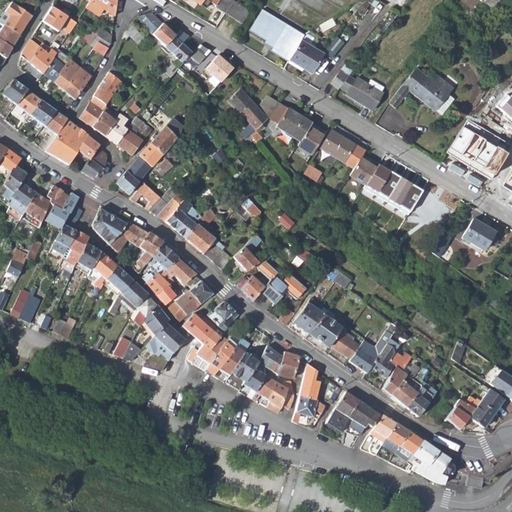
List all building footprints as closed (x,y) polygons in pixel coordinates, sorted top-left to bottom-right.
[(40,3),(34,0),(21,0),(18,7),(32,16),(40,3)] [(90,0),(114,16),(116,0),(90,0)] [(204,0),(201,5),(206,9),(210,3),(205,0),(204,0)] [(233,3),(229,0),(219,0),(215,7),(224,14),(227,10),(233,3)] [(240,7),(233,3),(227,10),(224,14),(232,19),(240,7)] [(9,16),(3,25),(19,36),(32,16),(18,7),(13,4),(10,4),(4,13),(9,16)] [(63,25),(71,31),(76,23),(68,17),(56,10),(52,7),(42,21),(58,32),(63,25)] [(232,19),(241,24),(250,12),(240,7),(232,19)] [(250,30),(254,32),(267,13),(262,10),(250,30)] [(137,17),(145,29),(156,17),(153,15),(151,12),(137,17)] [(254,32),(265,39),(278,20),(267,13),(254,32)] [(163,23),(156,17),(145,29),(153,35),(163,23)] [(271,51),(288,61),(300,42),(304,35),(278,20),(265,39),(275,45),(271,51)] [(153,35),(163,44),(164,45),(174,35),(175,34),(163,23),(153,35)] [(3,25),(0,29),(0,41),(11,48),(19,36),(3,25)] [(145,38),(130,25),(124,31),(139,45),(145,38)] [(96,27),(93,33),(96,35),(111,45),(112,37),(96,27)] [(90,44),(96,35),(93,33),(88,30),(82,39),(90,44)] [(182,42),(174,35),(164,45),(179,58),(170,68),(167,65),(165,67),(163,65),(161,67),(163,69),(163,70),(170,77),(185,61),(183,60),(189,53),(192,51),(182,42)] [(39,46),(30,39),(21,53),(20,56),(29,63),(42,74),(53,58),(53,57),(56,52),(51,49),(42,43),(39,46)] [(0,55),(6,59),(12,49),(11,48),(0,41),(0,55)] [(99,54),(104,57),(108,49),(97,42),(92,49),(99,54)] [(323,55),(300,42),(288,61),(311,75),(323,55)] [(200,45),(191,56),(200,64),(210,52),(205,48),(200,45)] [(69,59),(58,49),(56,52),(53,57),(53,58),(42,74),(48,79),(53,83),(69,59)] [(53,83),(63,91),(79,67),(69,59),(53,83)] [(24,68),(38,80),(42,74),(29,63),(24,68)] [(108,72),(122,81),(126,75),(112,65),(110,70),(108,72)] [(63,91),(74,100),(91,77),(79,67),(63,91)] [(433,83),(416,69),(400,88),(393,96),(389,103),(396,109),(402,102),(409,92),(411,90),(427,103),(426,105),(435,113),(436,112),(449,96),(453,91),(438,77),(433,83)] [(158,76),(165,83),(170,77),(163,70),(158,76)] [(106,104),(122,81),(108,72),(98,88),(94,95),(91,100),(79,119),(91,127),(108,106),(106,104)] [(329,85),(337,91),(339,89),(347,78),(340,72),(329,85)] [(355,82),(347,78),(339,89),(348,94),(346,97),(372,112),(381,95),(356,80),(355,82)] [(494,79),(473,109),(485,117),(505,86),(494,79)] [(0,108),(0,113),(6,118),(11,111),(15,105),(26,90),(12,80),(0,94),(7,99),(0,108)] [(251,125),(257,131),(259,131),(259,129),(263,123),(267,119),(278,104),(278,103),(267,95),(257,108),(240,89),(226,102),(238,115),(240,113),(251,125)] [(23,111),(29,115),(40,100),(26,90),(15,105),(11,111),(19,117),(23,111)] [(409,92),(426,105),(427,103),(411,90),(409,92)] [(511,91),(499,107),(511,120),(511,91)] [(436,112),(442,117),(455,101),(449,96),(436,112)] [(29,115),(43,126),(54,110),(40,100),(29,115)] [(131,107),(137,113),(144,106),(137,100),(131,107)] [(311,125),(288,110),(278,104),(267,119),(278,126),(276,129),(300,144),(311,125)] [(117,113),(108,106),(91,127),(104,136),(122,113),(120,112),(118,112),(117,113)] [(46,134),(37,146),(45,152),(66,119),(54,110),(43,126),(52,132),(49,137),(46,134)] [(124,126),(129,118),(122,113),(104,136),(116,144),(128,128),(124,126)] [(137,130),(147,137),(154,128),(138,115),(128,128),(116,144),(122,149),(132,156),(143,140),(135,133),(137,130)] [(173,116),(166,124),(178,134),(185,126),(173,116)] [(68,165),(77,151),(87,136),(88,134),(66,119),(45,152),(68,165)] [(511,143),(467,119),(447,152),(491,176),(511,143)] [(240,135),(246,142),(250,137),(251,137),(251,136),(257,131),(251,125),(240,135)] [(165,126),(161,131),(150,143),(162,155),(169,146),(176,139),(165,126)] [(352,169),(363,151),(331,131),(320,150),(352,169)] [(256,132),(251,136),(251,137),(257,144),(263,139),(256,132)] [(77,151),(88,159),(96,146),(97,144),(87,136),(77,151)] [(139,156),(151,168),(151,169),(160,158),(162,155),(150,143),(139,156)] [(88,159),(82,169),(81,172),(94,179),(101,176),(105,167),(107,157),(105,154),(96,146),(88,159)] [(169,163),(177,151),(175,150),(169,146),(162,155),(160,158),(164,161),(166,159),(169,163)] [(0,157),(0,166),(10,173),(14,166),(15,166),(20,159),(20,158),(7,148),(0,157)] [(115,183),(128,196),(138,184),(151,168),(139,156),(115,183)] [(159,170),(157,173),(162,177),(173,168),(169,163),(166,159),(164,161),(157,168),(159,170)] [(1,196),(8,201),(24,177),(25,174),(15,166),(14,166),(10,173),(2,186),(6,189),(1,196)] [(315,182),(320,173),(309,167),(304,175),(315,182)] [(511,170),(497,192),(511,201),(511,170)] [(412,211),(423,193),(389,172),(378,191),(412,211)] [(5,212),(18,221),(21,217),(23,212),(35,193),(23,186),(27,180),(24,177),(8,201),(5,205),(8,207),(5,212)] [(150,203),(144,208),(148,211),(149,210),(160,199),(157,197),(143,184),(132,196),(136,199),(140,194),(150,203)] [(42,220),(44,221),(52,204),(60,210),(68,197),(53,185),(46,197),(51,200),(49,203),(42,220)] [(162,197),(160,199),(166,205),(177,193),(171,187),(162,197)] [(175,230),(186,217),(184,215),(191,208),(184,200),(186,196),(181,191),(178,195),(168,206),(166,205),(157,215),(165,221),(175,230)] [(21,217),(38,229),(42,220),(49,203),(35,193),(23,212),(21,217)] [(50,240),(54,242),(61,230),(60,229),(74,205),(78,198),(70,193),(68,197),(60,210),(52,204),(44,221),(49,223),(56,227),(50,240)] [(168,206),(178,195),(177,193),(166,205),(168,206)] [(157,215),(166,205),(160,199),(149,210),(157,215)] [(246,211),(240,217),(245,221),(246,222),(251,216),(256,220),(263,212),(254,202),(246,211)] [(54,242),(66,248),(75,231),(71,228),(81,210),(74,205),(60,229),(61,230),(54,242)] [(242,207),(236,213),(240,216),(240,217),(246,211),(242,207)] [(196,213),(191,208),(184,215),(186,217),(175,230),(185,239),(196,225),(194,223),(201,218),(207,213),(203,208),(196,213)] [(124,224),(98,209),(91,225),(93,230),(107,245),(116,233),(117,234),(124,224)] [(202,230),(216,218),(210,210),(207,213),(201,218),(194,223),(196,225),(185,239),(203,254),(212,243),(215,240),(202,230)] [(234,211),(223,223),(228,229),(240,216),(236,213),(234,211)] [(288,229),(295,222),(285,211),(278,218),(288,229)] [(481,250),(493,231),(472,218),(460,237),(481,250)] [(126,240),(137,247),(147,233),(126,221),(124,224),(117,234),(126,240)] [(252,231),(253,232),(254,230),(246,222),(245,221),(237,229),(242,233),(249,234),(252,231)] [(65,262),(75,267),(77,263),(85,244),(87,239),(75,231),(66,248),(69,250),(67,257),(65,262)] [(143,252),(131,269),(137,275),(146,263),(161,244),(162,242),(148,232),(147,233),(137,247),(143,252)] [(451,238),(440,232),(430,253),(440,260),(451,238)] [(116,254),(124,242),(126,240),(117,234),(116,233),(107,245),(116,254)] [(232,257),(245,272),(258,264),(248,253),(261,241),(256,235),(243,247),(232,257)] [(40,243),(34,240),(26,258),(33,261),(40,243)] [(51,246),(64,253),(66,248),(54,242),(51,246)] [(213,263),(223,252),(212,243),(203,254),(213,263)] [(77,263),(91,271),(92,268),(100,252),(85,244),(77,263)] [(155,262),(165,271),(178,259),(161,244),(146,263),(151,267),(155,262)] [(286,258),(292,252),(284,245),(278,252),(286,258)] [(94,284),(101,290),(103,285),(102,284),(105,280),(116,267),(100,252),(92,268),(101,276),(94,284)] [(223,252),(213,263),(221,270),(232,260),(223,252)] [(5,272),(17,278),(25,259),(14,253),(5,272)] [(172,277),(182,287),(185,284),(195,276),(196,275),(178,259),(165,271),(162,273),(170,279),(172,277)] [(276,273),(263,263),(256,268),(268,279),(270,280),(263,287),(259,292),(275,305),(286,291),(295,299),(305,287),(288,273),(280,282),(273,276),(276,273)] [(105,280),(121,293),(131,281),(116,267),(105,280)] [(326,276),(334,283),(341,274),(332,268),(326,276)] [(155,296),(166,288),(167,288),(173,283),(170,279),(162,273),(160,275),(157,273),(154,276),(145,284),(155,296)] [(147,274),(141,279),(145,284),(154,276),(152,274),(149,276),(147,274)] [(334,283),(343,290),(344,289),(350,281),(341,274),(334,283)] [(249,279),(245,275),(234,284),(251,302),(259,292),(263,287),(251,277),(249,279)] [(190,290),(200,281),(195,276),(185,284),(190,290)] [(124,298),(136,309),(147,296),(147,295),(131,281),(121,293),(119,294),(109,313),(114,317),(119,308),(122,305),(121,304),(124,298)] [(212,294),(200,281),(190,290),(187,292),(199,305),(212,294)] [(164,306),(174,297),(167,288),(166,288),(155,296),(164,306)] [(199,305),(187,292),(184,288),(180,291),(184,295),(174,303),(186,316),(199,305)] [(34,296),(29,293),(23,305),(17,319),(24,321),(34,296)] [(133,323),(140,327),(143,322),(145,318),(156,306),(147,296),(136,309),(139,312),(133,323)] [(294,304),(286,297),(282,301),(291,309),(294,304)] [(122,305),(132,314),(135,309),(136,309),(124,298),(121,304),(122,305)] [(306,304),(314,309),(318,305),(310,299),(306,304)] [(23,305),(15,301),(9,315),(17,319),(23,305)] [(223,302),(206,315),(216,325),(222,330),(225,327),(235,318),(237,315),(223,302)] [(186,316),(174,303),(167,309),(179,323),(186,316)] [(292,323),(300,329),(314,309),(306,304),(292,323)] [(314,309),(322,315),(326,310),(318,305),(314,309)] [(143,322),(154,335),(166,324),(169,321),(156,306),(145,318),(143,322)] [(287,309),(278,321),(286,326),(294,314),(287,309)] [(300,329),(308,334),(322,315),(314,309),(300,329)] [(181,327),(198,342),(200,344),(214,327),(197,315),(196,317),(193,314),(181,327)] [(308,334),(327,348),(329,346),(338,333),(341,329),(322,315),(308,334)] [(74,323),(67,320),(65,324),(59,336),(66,339),(74,323)] [(58,321),(52,333),(59,336),(65,324),(58,321)] [(348,362),(365,375),(370,368),(380,354),(386,344),(397,328),(391,323),(375,349),(364,341),(360,346),(350,359),(348,362)] [(184,341),(166,324),(154,335),(153,337),(141,350),(142,350),(136,357),(144,364),(147,360),(148,361),(149,359),(154,363),(156,360),(164,368),(170,358),(169,357),(184,341)] [(214,327),(200,344),(202,345),(210,351),(221,336),(223,334),(214,327)] [(329,346),(350,359),(360,346),(338,333),(329,346)] [(86,342),(84,346),(89,348),(95,337),(89,334),(85,342),(86,342)] [(226,341),(203,371),(213,377),(238,340),(230,335),(226,341)] [(226,341),(221,336),(210,351),(202,345),(197,352),(192,348),(186,361),(203,371),(226,341)] [(102,339),(97,337),(92,346),(97,349),(102,339)] [(248,345),(240,338),(238,340),(213,377),(223,383),(230,373),(243,353),(248,345)] [(124,340),(114,357),(122,360),(131,344),(131,343),(124,340)] [(451,358),(457,362),(465,344),(458,340),(453,353),(451,358)] [(109,343),(104,353),(108,355),(114,345),(109,343)] [(141,350),(131,344),(122,360),(131,363),(136,357),(142,350),(141,350)] [(396,351),(386,344),(380,354),(389,361),(395,352),(396,351)] [(264,367),(276,375),(282,358),(266,347),(256,362),(259,364),(264,367)] [(282,358),(276,375),(276,376),(287,379),(292,379),(299,357),(295,355),(283,352),(282,358)] [(402,357),(395,352),(389,361),(380,354),(370,368),(385,380),(393,364),(394,366),(401,371),(410,357),(405,353),(402,357)] [(256,362),(243,353),(230,373),(244,382),(252,369),(254,366),(256,362)] [(407,374),(401,371),(394,366),(381,390),(382,390),(390,397),(407,375),(412,379),(419,368),(420,367),(414,363),(407,374)] [(252,369),(261,374),(263,371),(262,370),(264,367),(259,364),(257,368),(254,366),(252,369)] [(427,374),(419,368),(412,379),(411,380),(420,387),(405,408),(416,418),(421,411),(427,403),(421,399),(425,393),(429,389),(420,382),(427,374)] [(242,385),(254,392),(263,375),(261,374),(252,369),(244,382),(242,385)] [(500,370),(489,384),(495,389),(507,374),(500,370)] [(313,374),(304,372),(298,396),(314,399),(319,382),(311,380),(313,374)] [(511,377),(507,374),(495,389),(511,402),(511,401),(511,377)] [(259,396),(266,400),(274,382),(263,375),(254,392),(250,399),(256,402),(259,396)] [(407,375),(390,397),(405,408),(420,387),(411,380),(412,379),(407,375)] [(282,385),(274,382),(266,400),(269,402),(265,407),(277,414),(282,407),(288,411),(290,408),(291,404),(292,400),(293,397),(292,391),(291,388),(291,386),(290,384),(288,381),(283,382),(282,385)] [(334,392),(327,403),(331,406),(340,390),(334,385),(331,390),(334,392)] [(468,418),(483,429),(493,414),(503,400),(488,389),(478,403),(475,401),(474,403),(467,399),(464,404),(458,399),(457,400),(453,407),(454,408),(468,418)] [(344,393),(333,410),(348,419),(358,402),(344,393)] [(421,399),(427,403),(431,398),(425,393),(421,399)] [(313,410),(320,415),(324,407),(315,402),(316,400),(314,399),(298,396),(294,412),(311,417),(313,410)] [(352,421),(364,429),(367,425),(372,427),(380,415),(358,402),(348,419),(352,421)] [(458,430),(468,418),(454,408),(446,420),(447,421),(458,430)] [(339,434),(348,419),(333,410),(324,424),(339,434)] [(370,434),(384,443),(386,440),(396,424),(383,416),(373,431),(370,434)] [(345,434),(359,438),(364,429),(352,421),(345,434)] [(389,452),(393,454),(409,432),(396,424),(386,440),(384,443),(380,449),(375,456),(384,460),(389,452)] [(393,454),(399,458),(401,452),(409,457),(411,458),(412,456),(422,442),(409,432),(393,454)] [(420,462),(414,472),(434,483),(441,484),(447,474),(449,474),(452,473),(453,470),(453,468),(447,464),(450,459),(436,452),(422,442),(412,456),(420,462)] [(369,450),(370,454),(375,456),(380,449),(373,445),(369,450)] [(409,457),(401,452),(399,458),(394,467),(403,471),(405,471),(407,464),(405,463),(407,460),(409,457)] [(411,458),(409,457),(407,460),(405,463),(407,464),(405,471),(409,473),(416,462),(411,458)] [(480,488),(482,480),(468,476),(465,484),(480,488)]
